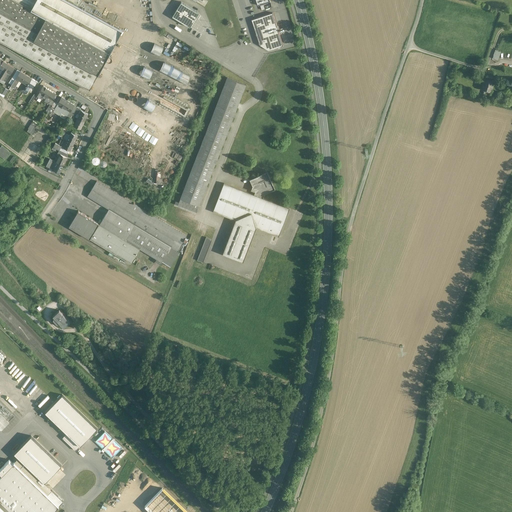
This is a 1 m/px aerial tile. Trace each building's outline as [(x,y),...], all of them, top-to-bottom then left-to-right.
[(32,8),(15,0),(0,0),(0,11),(38,32),(46,17),(32,8)] [(15,0),(32,8),(36,0),(68,0),(73,3),(74,0),(15,0)] [(74,0),(73,3),(68,0),(36,0),(32,8),(46,17),(110,51),(122,29),(90,11),(86,9),(87,6),(84,4),(85,2),(81,0),(74,0)] [(199,13),(181,2),(172,16),(190,27),(199,13)] [(38,32),(0,11),(0,40),(90,89),(98,74),(34,39),(38,32)] [(272,12),(252,19),(260,45),(269,50),(283,45),(272,12)] [(110,51),(46,17),(38,32),(34,39),(98,74),(110,51)] [(493,58),(499,60),(501,51),(495,50),(493,58)] [(9,64),(3,60),(0,65),(0,66),(2,68),(0,72),(0,77),(0,78),(9,64)] [(15,67),(9,64),(0,78),(3,80),(8,72),(11,74),(15,67)] [(20,71),(11,86),(13,87),(14,88),(19,79),(22,81),(26,75),(21,71),(20,71)] [(183,71),(178,79),(187,84),(191,76),(183,71)] [(163,72),(160,81),(169,84),(173,75),(163,72)] [(26,85),(25,84),(24,84),(22,87),(25,89),(32,78),(26,75),(22,81),(26,84),(26,85)] [(227,77),(178,205),(196,212),(199,205),(246,85),(227,77)] [(32,78),(25,89),(28,91),(30,88),(29,87),(29,86),(29,85),(34,88),(38,82),(32,78)] [(494,81),(484,78),(481,89),(485,90),(491,92),(493,86),(494,86),(495,86),(495,84),(493,83),(494,81)] [(0,90),(0,94),(4,97),(9,89),(3,85),(0,90)] [(43,86),(39,92),(36,98),(37,99),(37,100),(40,102),(44,95),(48,88),(43,86)] [(56,93),(48,88),(44,95),(47,97),(44,101),(49,104),(51,100),(52,100),(56,93)] [(187,105),(150,89),(146,98),(183,114),(187,105)] [(62,107),(64,108),(68,101),(62,97),(60,100),(58,104),(56,108),(60,110),(62,107)] [(68,101),(64,108),(65,108),(63,112),(67,115),(70,111),(74,105),(68,101)] [(78,114),(74,111),(74,112),(72,115),(75,117),(78,118),(79,116),(78,115),(78,114),(79,115),(81,111),(82,110),(81,109),(78,114)] [(88,114),(81,111),(79,115),(78,114),(78,115),(79,116),(78,118),(85,121),(88,114)] [(85,121),(78,118),(74,126),(81,129),(85,121)] [(33,121),(28,128),(29,129),(27,131),(31,134),(38,124),(33,121)] [(30,136),(42,145),(48,135),(37,127),(30,136)] [(78,135),(71,132),(69,135),(67,140),(74,143),(78,135)] [(74,143),(67,140),(64,148),(70,151),(74,143)] [(10,153),(2,146),(0,147),(0,154),(3,157),(4,157),(5,158),(10,153)] [(67,157),(61,154),(60,154),(58,153),(54,160),(64,165),(67,157)] [(54,160),(50,158),(46,166),(48,167),(46,170),(54,173),(55,170),(60,173),(64,165),(54,160)] [(267,173),(251,180),(253,186),(252,189),(252,190),(256,191),(256,192),(255,195),(262,198),(264,193),(274,189),(267,173)] [(186,235),(134,203),(135,203),(134,202),(133,203),(97,181),(93,187),(92,187),(91,189),(87,196),(109,209),(171,246),(179,252),(180,252),(186,243),(183,241),(186,235)] [(255,195),(224,183),(213,211),(236,220),(223,254),(243,261),(256,228),(279,236),(289,208),(262,198),(255,195)] [(171,246),(109,209),(100,224),(140,248),(162,261),(171,246)] [(99,223),(78,211),(69,226),(90,239),(99,223)] [(100,224),(99,223),(90,239),(131,263),(140,248),(100,224)] [(206,237),(197,260),(203,262),(212,239),(206,237)] [(179,252),(171,246),(162,261),(170,267),(179,252)] [(70,322),(59,310),(53,316),(64,327),(70,322)] [(62,394),(45,412),(67,433),(62,438),(76,450),(97,428),(62,394)] [(0,413),(0,429),(1,431),(9,422),(0,413)] [(15,453),(45,482),(61,465),(31,436),(15,453)] [(53,511),(63,502),(19,458),(0,477),(0,492),(4,497),(0,500),(0,511),(11,511),(16,508),(19,511),(53,511)] [(185,511),(162,489),(145,506),(151,511),(185,511)]
